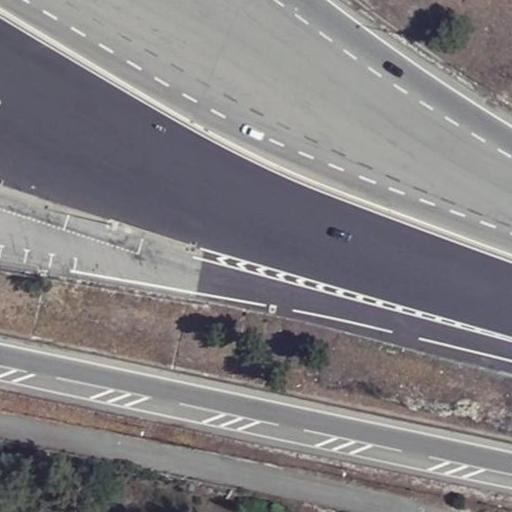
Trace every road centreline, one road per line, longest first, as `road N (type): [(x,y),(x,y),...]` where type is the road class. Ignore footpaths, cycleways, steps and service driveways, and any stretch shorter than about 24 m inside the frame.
road 1 (motorway): [(0,127),(511,302)]
road 2 (motorway): [(0,355),(511,459)]
road 3 (motorway): [(511,137),(367,54),(296,0)]
